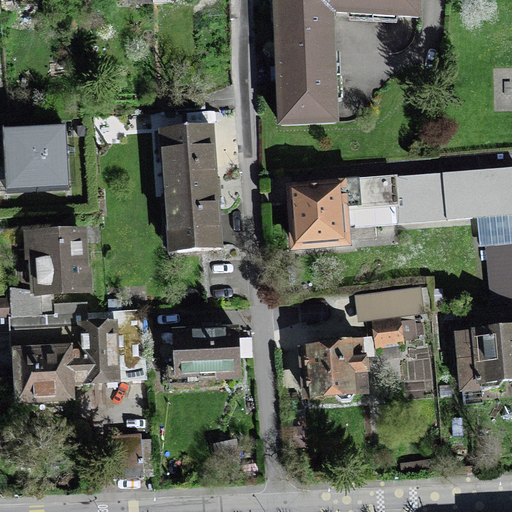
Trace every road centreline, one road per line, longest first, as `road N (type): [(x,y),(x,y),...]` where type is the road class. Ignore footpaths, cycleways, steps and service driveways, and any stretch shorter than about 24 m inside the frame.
road 1 (residential): [(244,0),(280,510)]
road 2 (residential): [(280,510),(511,498)]
